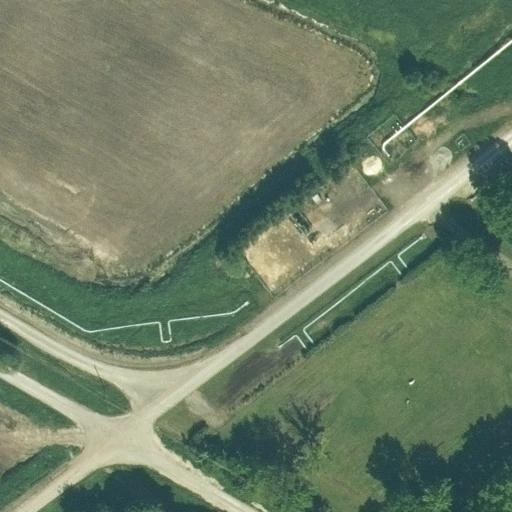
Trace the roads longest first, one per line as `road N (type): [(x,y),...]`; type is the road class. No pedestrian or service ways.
road 1 (track): [(511,127),(0,504)]
road 2 (track): [(0,307),(150,393)]
road 3 (track): [(101,428),(243,511)]
road 4 (track): [(511,112),(459,125),(370,184)]
